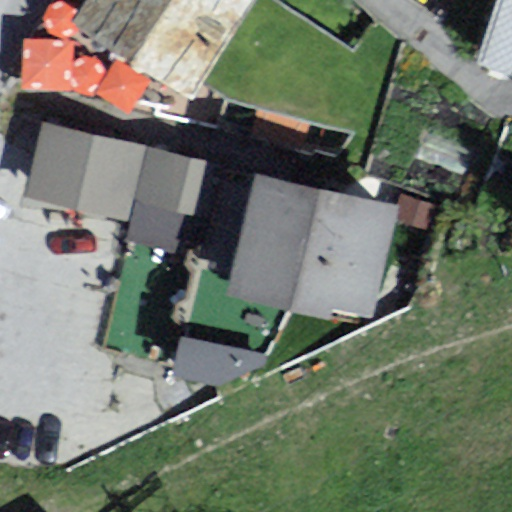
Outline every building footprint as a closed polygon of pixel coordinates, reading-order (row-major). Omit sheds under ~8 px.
[(226,0),(78,0),(67,17),(173,84),(226,0)] [(511,0),(493,0),(476,61),(511,71),(511,0)] [(133,147),(40,126),(25,194),(118,215),(133,147)] [(219,169),(148,153),(129,235),(200,252),(219,169)] [(373,211),(249,182),(224,286),(348,315),(373,211)]
